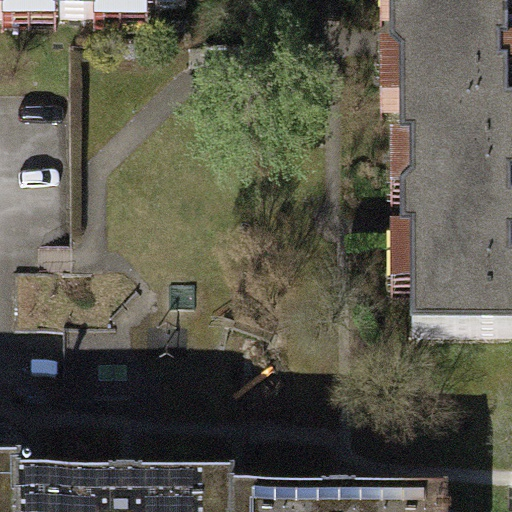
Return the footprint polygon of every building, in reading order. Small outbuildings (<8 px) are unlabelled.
[(0,0),(0,21),(190,26),(190,0),(0,0)] [(511,0),(399,0),(403,105),(511,101),(511,0)] [(511,101),(403,105),(410,337),(511,333),(511,101)] [(0,511),(19,511),(20,476),(20,462),(0,461),(0,511)] [(240,478),(20,476),(19,511),(240,511),(240,487),(240,478)] [(457,511),(457,489),(240,487),(240,511),(457,511)]
